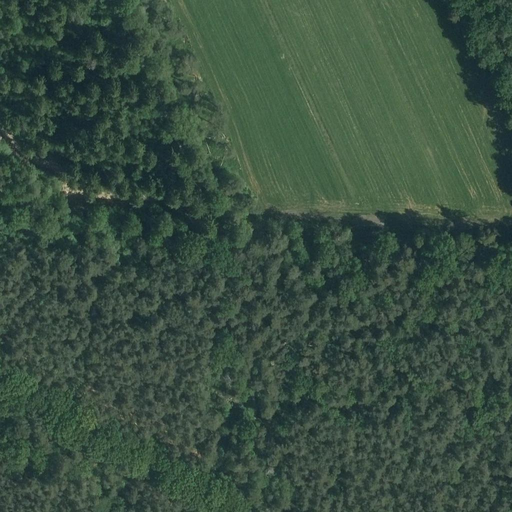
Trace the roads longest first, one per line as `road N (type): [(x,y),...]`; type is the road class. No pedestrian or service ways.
road 1 (track): [(268,511),(262,509),(283,412),(301,378),(292,347),(268,342),(260,330),(258,288),(227,228)]
road 2 (track): [(511,242),(227,228)]
road 3 (track): [(0,368),(243,499)]
road 4 (track): [(123,0),(227,228)]
road 5 (track): [(227,228),(98,215),(0,191)]
